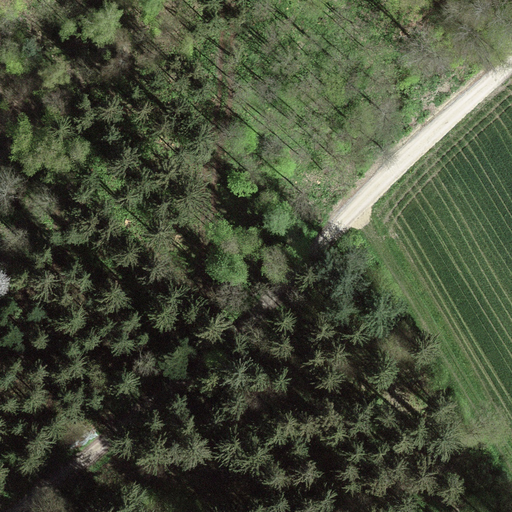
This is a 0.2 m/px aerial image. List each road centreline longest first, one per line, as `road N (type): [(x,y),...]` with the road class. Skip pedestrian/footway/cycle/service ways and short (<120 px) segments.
road 1 (track): [(329,211),(3,511)]
road 2 (track): [(511,485),(329,211)]
road 3 (track): [(511,57),(329,211)]
